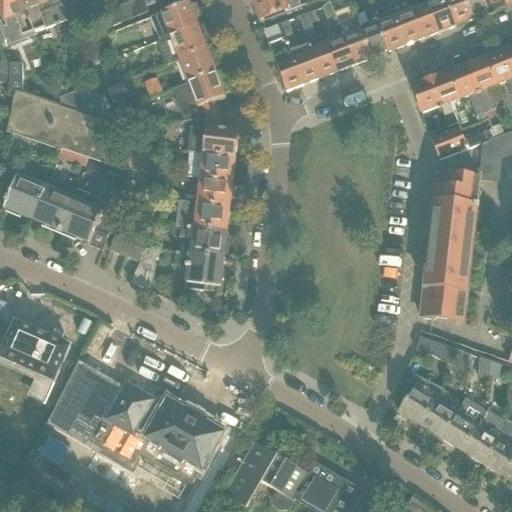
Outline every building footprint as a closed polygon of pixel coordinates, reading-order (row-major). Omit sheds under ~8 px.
[(0,0),(0,12),(4,22),(0,23),(0,30),(5,43),(8,42),(10,47),(35,37),(34,34),(20,0),(0,0)] [(20,0),(34,34),(67,21),(60,3),(59,3),(59,2),(57,0),(20,0)] [(66,0),(60,3),(67,21),(69,26),(96,15),(90,0),(66,0)] [(143,0),(139,0),(133,3),(138,17),(148,13),(146,8),(146,6),(143,0)] [(271,0),(253,7),(260,25),(264,23),(264,21),(283,14),(290,11),(298,8),(296,1),(295,0),(271,0)] [(397,4),(390,7),(394,19),(395,21),(405,47),(423,41),(407,0),(398,4),(397,4)] [(406,0),(407,0),(423,41),(439,34),(428,6),(419,9),(415,0),(406,0)] [(425,0),(428,6),(439,34),(456,28),(445,0),(425,0)] [(445,0),(456,28),(473,21),(472,19),(464,0),(445,0)] [(465,0),(472,19),(488,13),(489,15),(490,14),(484,0),(465,0)] [(484,0),(490,14),(507,8),(503,0),(484,0)] [(330,3),(322,9),(334,41),(327,44),(338,73),(355,67),(343,37),(335,15),(330,3)] [(149,19),(158,43),(197,28),(188,4),(149,19)] [(390,7),(372,14),(388,54),(396,51),(405,47),(395,21),(394,19),(390,7)] [(335,15),(343,37),(355,67),(371,60),(355,18),(351,8),(335,15)] [(372,12),(355,18),(371,60),(372,60),(371,58),(386,52),(387,54),(388,54),(372,14),(372,12)] [(306,15),(297,19),(305,40),(313,37),(314,36),(306,15)] [(291,91),(303,87),(283,34),(279,26),(267,30),(262,31),(285,88),(291,91)] [(166,67),(179,62),(206,51),(197,28),(158,43),(157,44),(166,67)] [(291,31),(283,34),(303,87),(321,80),(308,47),(298,51),(291,31)] [(313,37),(305,40),(308,47),(321,80),(338,73),(327,44),(317,48),(313,37)] [(85,46),(89,56),(104,50),(100,40),(85,46)] [(511,48),(503,52),(511,75),(511,48)] [(179,62),(188,85),(215,75),(206,51),(179,62)] [(511,98),(511,75),(503,52),(484,59),(495,88),(506,83),(511,98)] [(487,91),(495,88),(484,59),(466,66),(485,115),(495,111),(487,91)] [(105,64),(94,69),(103,90),(113,86),(105,64)] [(9,66),(9,96),(14,96),(15,91),(22,94),(22,66),(9,66)] [(476,119),(485,115),(466,66),(448,73),(459,102),(468,98),(476,119)] [(449,105),(459,102),(448,73),(430,80),(448,129),(457,126),(449,105)] [(0,74),(0,83),(9,85),(9,76),(0,74)] [(188,85),(172,91),(178,105),(178,107),(184,121),(199,119),(203,121),(217,115),(212,103),(224,98),(215,75),(188,85)] [(143,84),(149,100),(163,95),(156,79),(143,84)] [(429,136),(448,129),(430,80),(410,88),(429,136)] [(114,86),(106,89),(110,99),(126,92),(122,82),(114,86)] [(93,87),(60,100),(63,108),(97,120),(105,117),(104,114),(97,96),(93,87)] [(97,120),(63,108),(22,94),(15,91),(14,96),(7,133),(62,153),(63,150),(121,171),(123,146),(125,130),(97,120)] [(103,94),(97,96),(104,114),(110,112),(103,94)] [(189,153),(189,154),(235,159),(238,134),(224,132),(217,115),(203,121),(205,127),(204,130),(189,128),(187,153),(189,153)] [(500,126),(492,129),(492,130),(496,140),(504,137),(500,126)] [(492,130),(463,142),(467,151),(496,140),(492,130)] [(432,142),(439,162),(467,151),(463,142),(459,132),(432,142)] [(511,157),(511,134),(484,146),(479,181),(502,184),(505,160),(511,157)] [(123,146),(121,171),(135,172),(138,148),(123,146)] [(186,178),(199,179),(232,183),(235,159),(189,154),(186,178)] [(421,320),(441,322),(462,325),(476,211),(479,212),(479,208),(476,208),(479,181),(480,179),(438,174),(421,320)] [(21,216),(33,220),(47,186),(22,176),(21,179),(17,177),(7,200),(6,199),(4,204),(5,204),(3,211),(4,211),(4,210),(20,217),(21,216)] [(57,233),(58,234),(76,190),(50,179),(47,186),(33,220),(42,224),(42,225),(57,232),(57,233)] [(199,179),(196,204),(229,208),(232,183),(199,179)] [(124,182),(122,196),(134,197),(135,183),(124,182)] [(76,190),(58,234),(60,234),(60,233),(76,240),(76,238),(88,243),(87,245),(88,246),(93,233),(107,239),(114,223),(116,208),(99,201),(99,200),(76,190)] [(134,197),(122,196),(121,211),(132,213),(134,197)] [(229,208),(196,204),(179,202),(176,227),(181,227),(226,233),(229,208)] [(109,251),(125,258),(135,234),(119,227),(109,251)] [(180,239),(187,240),(188,240),(186,256),(223,260),(226,233),(181,227),(180,239)] [(135,234),(125,258),(140,264),(130,283),(152,294),(155,267),(155,265),(156,260),(158,260),(159,253),(146,251),(150,241),(135,234)] [(223,260),(186,256),(176,254),(174,268),(188,270),(185,290),(204,292),(204,287),(220,289),(223,260)] [(0,350),(0,361),(54,384),(70,348),(15,324),(2,351),(0,350)] [(420,339),(416,351),(430,356),(435,344),(425,341),(420,339)] [(453,351),(447,366),(457,369),(462,354),(453,351)] [(480,359),(477,378),(488,380),(490,363),(480,359)] [(491,363),(488,380),(499,381),(501,367),(491,363)] [(408,398),(398,415),(414,424),(415,422),(422,426),(440,397),(442,391),(414,377),(404,396),(408,398)] [(75,390),(58,419),(59,420),(59,419),(62,421),(60,425),(104,451),(105,448),(110,451),(133,464),(139,454),(141,456),(139,458),(151,464),(152,462),(154,464),(155,462),(177,474),(176,476),(178,477),(177,480),(188,486),(189,484),(191,485),(192,484),(193,484),(201,470),(212,452),(222,435),(204,424),(202,428),(183,417),(185,413),(168,403),(163,412),(150,405),(152,402),(127,387),(113,412),(99,405),(100,404),(96,401),(95,402),(75,390)] [(427,432),(441,441),(460,410),(440,397),(422,426),(429,430),(427,432)] [(457,447),(463,452),(481,423),(460,410),(441,441),(455,450),(457,447)] [(480,425),(463,452),(470,456),(469,458),(483,467),(504,433),(504,432),(505,423),(487,413),(481,423),(480,425)] [(499,474),(505,477),(511,466),(511,438),(504,433),(483,467),(498,476),(499,474)] [(253,443),(245,458),(222,497),(246,511),(250,504),(247,494),(255,480),(278,494),(277,495),(276,495),(275,496),(274,497),(274,499),(273,500),(273,502),(273,503),(273,504),(274,506),(274,507),(275,507),(276,509),(278,510),(280,511),(283,511),(285,511),(287,510),(289,509),(290,508),(291,507),(291,506),(292,504),(292,503),(292,502),(293,503),(294,501),(312,511),(352,511),(364,492),(314,463),(313,464),(314,465),(308,475),(289,464),(289,465),(287,465),(273,457),(273,455),(253,443)]
